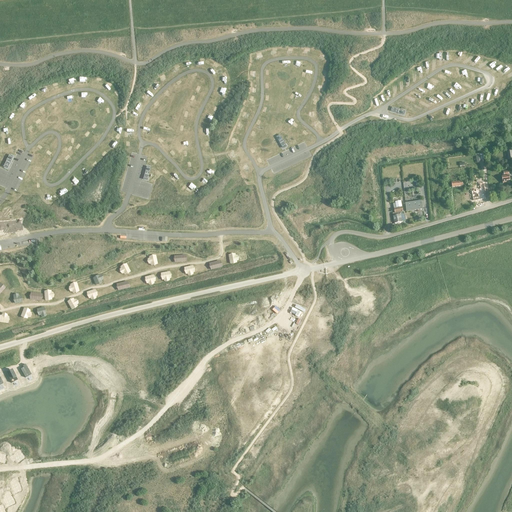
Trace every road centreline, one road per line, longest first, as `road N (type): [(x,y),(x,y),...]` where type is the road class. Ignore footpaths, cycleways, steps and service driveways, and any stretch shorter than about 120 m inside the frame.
road 1 (unclassified): [(511,200),(386,237),(335,234),(329,243),(336,251)]
road 2 (unclassified): [(368,255),(511,218)]
